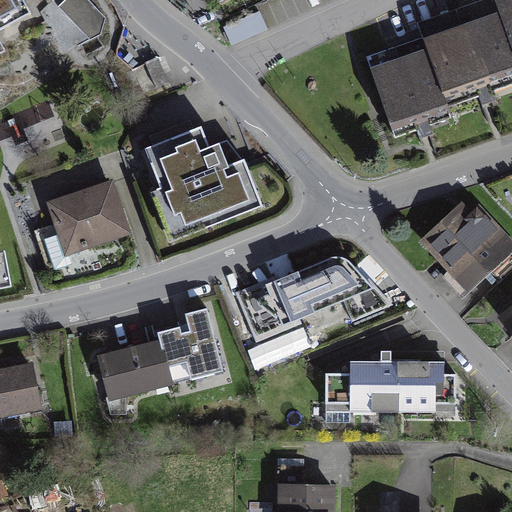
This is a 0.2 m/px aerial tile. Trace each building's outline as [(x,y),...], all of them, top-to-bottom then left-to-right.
[(0,0),(0,35),(32,19),(21,0),(0,0)] [(105,17),(88,0),(65,0),(58,7),(90,40),(101,34),(105,17)] [(488,0),(418,24),(423,39),(448,109),(511,86),(511,59),(491,0),(488,0)] [(511,0),(491,0),(511,59),(511,0)] [(259,12),(223,27),(230,45),(267,30),(259,12)] [(452,121),(448,109),(423,39),(366,59),(395,141),(452,121)] [(158,58),(145,64),(156,88),(169,82),(158,58)] [(201,128),(142,150),(157,191),(145,195),(164,245),(262,209),(244,159),(224,166),(216,145),(208,148),(201,128)] [(113,182),(45,205),(64,263),(132,240),(113,182)] [(462,205),(420,242),(468,296),(511,257),(511,242),(481,207),(471,216),(462,205)] [(330,254),(284,276),(305,321),(352,299),(330,254)] [(511,305),(501,314),(511,328),(511,305)] [(106,401),(172,387),(168,369),(186,365),(190,383),(223,376),(209,313),(185,318),(189,336),(181,337),(179,331),(160,335),(162,344),(97,358),(106,401)] [(353,361),(353,376),(329,376),(329,411),(353,411),(353,415),(439,414),(439,412),(460,411),(460,377),(438,377),(438,360),(353,361)] [(0,431),(4,431),(3,420),(42,413),(34,368),(0,373),(0,431)] [(335,511),(335,483),(279,483),(278,511),(335,511)]
